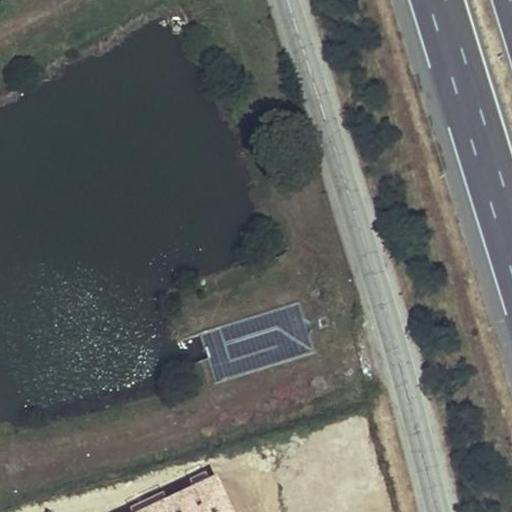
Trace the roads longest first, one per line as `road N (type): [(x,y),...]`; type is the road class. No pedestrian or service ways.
road 1 (unclassified): [(288,0),(439,511)]
road 2 (motorway): [(433,0),(511,263)]
